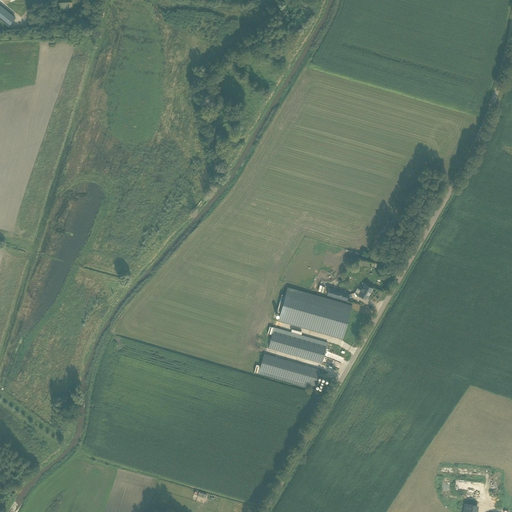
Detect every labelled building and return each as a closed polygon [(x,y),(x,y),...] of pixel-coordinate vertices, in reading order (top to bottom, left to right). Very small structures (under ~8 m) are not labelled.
[(0,5),(0,18),(8,26),(15,18),(0,5)] [(393,218),(389,224),(393,227),(397,221),(393,218)] [(373,263),(365,261),(363,267),(372,269),(373,263)] [(365,284),(361,290),(357,288),(354,292),(358,295),(366,299),(373,289),(365,284)] [(276,312),(280,313),(278,321),(342,339),(352,306),(287,287),(285,296),(281,294),(276,312)] [(327,294),(346,300),(348,294),(329,288),(327,294)] [(273,331),(268,348),(322,363),(326,346),(273,331)] [(320,370),(264,354),(261,366),(256,365),(254,372),(258,373),(259,370),(261,371),(315,386),(320,370)]
